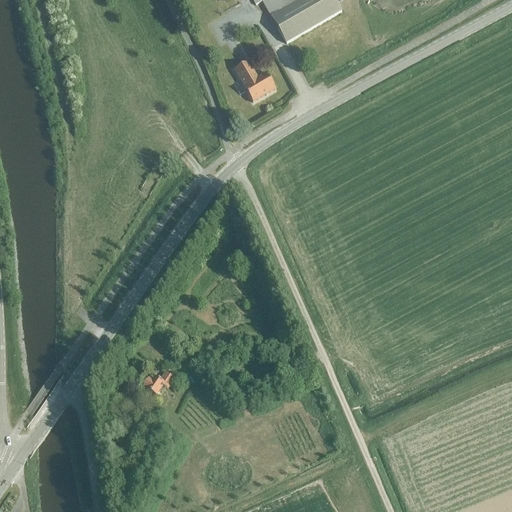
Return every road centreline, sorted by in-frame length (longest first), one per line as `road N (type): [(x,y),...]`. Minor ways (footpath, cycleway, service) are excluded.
road 1 (unclassified): [(389,511),(234,167)]
road 2 (secondary): [(234,167),(273,137),(511,10)]
road 3 (secondary): [(70,388),(234,167)]
